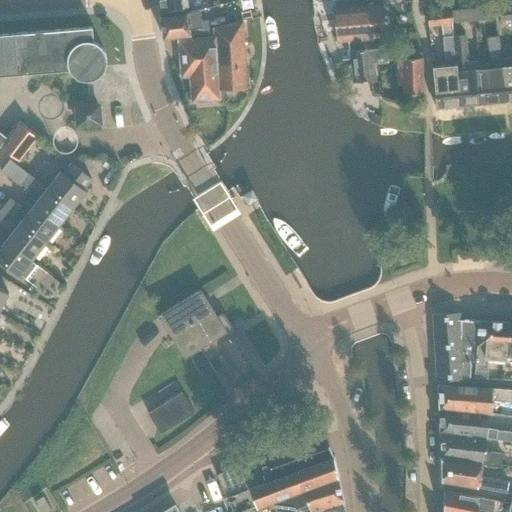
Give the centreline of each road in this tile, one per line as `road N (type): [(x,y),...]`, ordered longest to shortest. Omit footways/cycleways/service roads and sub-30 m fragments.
road 1 (tertiary): [(309,345),(158,112),(137,0)]
road 2 (tertiary): [(101,511),(214,438),(309,345)]
road 3 (residential): [(425,511),(422,386),(402,301)]
road 4 (residential): [(356,511),(341,403),(309,345)]
